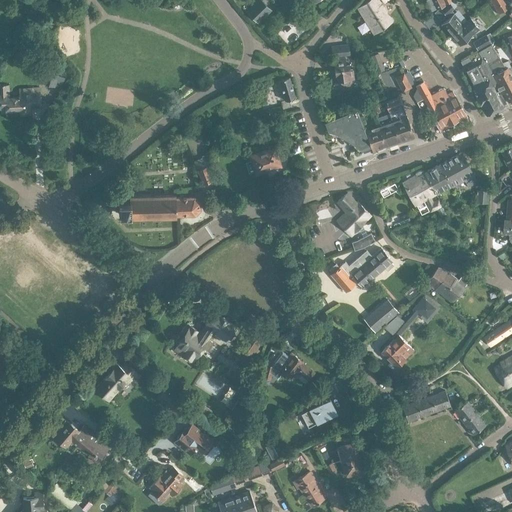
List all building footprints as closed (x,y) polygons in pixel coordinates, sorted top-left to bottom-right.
[(257,0),(247,11),(258,22),(271,10),(261,0),(257,0)] [(368,0),(357,7),(374,34),(392,21),(378,0),(368,0)] [(443,0),(431,0),(436,9),(445,4),(443,0)] [(504,0),(490,0),(498,14),(509,7),(504,0)] [(450,3),(449,3),(442,8),(441,8),(435,12),(441,19),(447,14),(451,11),(454,8),(450,3)] [(57,8),(52,4),(48,10),(53,14),(57,8)] [(453,14),(451,11),(447,14),(450,17),(443,22),(447,26),(445,28),(451,34),(463,24),(453,13),(453,14)] [(467,20),(463,24),(451,34),(460,45),(479,28),(470,18),(467,20)] [(44,28),(48,32),(52,26),(48,23),(44,28)] [(478,50),(491,43),(486,34),(473,42),(478,50)] [(348,44),(331,46),(333,56),(350,54),(348,44)] [(501,93),(503,92),(508,102),(511,99),(511,75),(508,67),(505,68),(502,62),(491,44),(478,51),(478,52),(481,58),(496,86),(500,93),(501,93)] [(20,45),(9,58),(13,61),(24,48),(20,45)] [(376,73),(384,70),(378,53),(370,55),(376,73)] [(353,70),(350,70),(349,63),(346,63),(345,57),(333,58),(334,69),(330,69),(332,82),(337,81),(338,82),(339,84),(341,86),(343,87),(345,87),(348,87),(350,85),(351,83),(352,80),(352,79),(354,79),(353,70)] [(496,86),(481,58),(472,63),(495,110),(504,106),(503,105),(506,104),(506,103),(501,93),(500,93),(498,95),(494,87),(496,86)] [(495,110),(472,63),(462,68),(486,115),(495,110)] [(55,87),(59,75),(46,70),(41,82),(55,87)] [(404,74),(410,85),(415,82),(409,71),(404,74)] [(404,74),(404,73),(395,77),(403,91),(411,87),(410,85),(404,74)] [(279,79),(285,100),(295,97),(289,76),(279,79)] [(431,95),(423,81),(416,85),(427,106),(440,131),(450,126),(449,125),(457,121),(458,122),(467,117),(456,96),(455,96),(452,91),(447,94),(443,88),(431,95)] [(40,87),(19,88),(19,95),(9,96),(9,84),(0,84),(0,109),(0,114),(20,113),(20,114),(31,114),(31,109),(41,108),(40,87)] [(389,113),(399,143),(409,139),(410,140),(414,138),(399,95),(384,100),(389,113)] [(371,106),(374,114),(381,112),(378,104),(371,106)] [(284,113),(281,106),(268,109),(270,116),(284,113)] [(363,106),(356,108),(359,116),(366,113),(363,106)] [(359,116),(356,108),(324,121),(328,131),(337,133),(345,137),(346,138),(349,140),(354,143),(359,148),(361,147),(370,144),(364,130),(359,116)] [(399,143),(389,113),(376,118),(379,125),(386,147),(399,143)] [(379,125),(364,130),(370,144),(373,152),(377,151),(377,150),(386,147),(379,125)] [(294,145),(292,146),(294,152),(300,150),(298,144),(296,145),(294,145)] [(274,146),(250,154),(256,172),(281,164),(274,146)] [(511,146),(502,151),(504,157),(507,164),(508,164),(511,170),(511,171),(511,181),(511,182),(511,183),(511,146)] [(459,153),(439,164),(450,186),(463,179),(467,187),(476,182),(459,153)] [(450,186),(439,164),(423,173),(434,194),(450,186)] [(197,170),(203,184),(213,181),(207,166),(197,170)] [(414,173),(415,175),(402,183),(414,205),(425,199),(427,203),(433,201),(431,196),(434,194),(423,173),(422,171),(418,171),(414,173)] [(489,191),(477,189),(476,202),(488,203),(489,191)] [(336,203),(345,212),(336,221),(350,236),(370,216),(356,202),(355,203),(346,194),(336,203)] [(194,196),(176,197),(176,195),(129,196),(129,201),(130,213),(130,218),(176,217),(176,214),(195,214),(200,209),(199,201),(194,196)] [(433,201),(427,203),(426,204),(430,211),(441,206),(438,198),(433,201)] [(129,201),(118,201),(118,214),(130,213),(129,201)] [(375,241),(371,232),(357,240),(351,242),(354,250),(362,247),(375,241)] [(390,261),(380,249),(372,258),(367,252),(349,267),(345,263),(339,268),(336,265),(328,270),(331,274),(330,275),(345,293),(357,282),(362,288),(384,269),(386,272),(393,266),(390,264),(391,262),(390,261)] [(472,257),(457,252),(454,260),(471,265),(472,257)] [(444,269),(437,267),(425,282),(451,302),(465,286),(464,285),(467,281),(461,276),(457,280),(444,269)] [(418,293),(413,288),(409,292),(405,296),(409,301),(413,297),(414,297),(418,293)] [(398,312),(386,299),(363,319),(374,332),(398,312)] [(391,337),(393,338),(380,351),(390,361),(387,364),(391,369),(394,366),(395,367),(412,350),(398,335),(420,314),(424,319),(427,316),(429,319),(436,311),(424,299),(415,309),(417,311),(391,337)] [(206,321),(203,325),(205,326),(200,333),(190,326),(188,330),(185,330),(184,333),(184,335),(174,349),(193,362),(208,339),(204,336),(208,329),(224,339),(234,325),(213,311),(210,315),(209,314),(208,315),(205,320),(206,321)] [(511,331),(511,324),(510,321),(485,337),(490,345),(511,331)] [(235,354),(248,362),(261,342),(249,333),(235,354)] [(284,366),(279,371),(289,380),(296,371),(308,381),(315,372),(303,362),(291,352),(282,364),(284,366)] [(511,356),(494,368),(506,387),(511,382),(511,356)] [(137,373),(125,362),(121,367),(115,362),(106,371),(109,373),(96,388),(108,399),(124,382),(126,384),(137,373)] [(267,365),(263,364),(260,377),(263,378),(270,380),(273,367),(267,365)] [(444,389),(430,395),(436,411),(450,405),(444,389)] [(305,406),(307,410),(301,414),(308,427),(316,423),(318,422),(320,426),(333,420),(331,416),(338,412),(329,397),(324,400),(323,397),(325,395),(324,392),(311,399),(313,401),(305,406)] [(187,405),(174,395),(164,406),(177,417),(187,405)] [(436,411),(430,395),(416,400),(422,416),(436,411)] [(408,421),(422,416),(416,400),(402,405),(408,421)] [(453,410),(462,423),(476,413),(467,400),(453,410)] [(210,410),(200,402),(193,411),(204,419),(210,410)] [(181,424),(191,411),(187,407),(176,420),(181,424)] [(472,435),(485,425),(476,413),(462,423),(472,435)] [(86,437),(91,431),(84,425),(80,430),(67,420),(53,437),(66,448),(72,442),(76,445),(84,436),(86,437)] [(184,427),(173,441),(190,455),(195,449),(201,454),(213,439),(192,422),(187,429),(184,427)] [(86,437),(84,436),(76,445),(97,463),(110,447),(91,431),(86,437)] [(311,442),(315,449),(326,444),(322,436),(311,442)] [(359,455),(355,440),(353,441),(352,436),(341,438),(343,443),(336,445),(340,461),(359,455)] [(271,441),(263,445),(271,461),(279,457),(271,441)] [(363,471),(359,455),(340,461),(344,476),(351,474),(352,479),(363,476),(361,471),(363,471)] [(285,465),(281,457),(270,463),(272,471),(285,465)] [(331,477),(338,473),(332,462),(325,466),(331,477)] [(263,475),(259,465),(231,475),(235,484),(263,475)] [(160,475),(149,487),(163,501),(171,491),(173,492),(183,481),(182,480),(184,478),(182,476),(183,475),(173,466),(168,471),(166,470),(161,475),(160,475)] [(322,489),(310,470),(292,481),(297,489),(299,488),(311,507),(326,498),(321,490),(322,489)] [(212,494),(231,488),(227,477),(219,480),(220,482),(210,485),(210,487),(207,488),(204,490),(206,495),(212,493),(212,494)] [(186,488),(183,490),(188,499),(202,490),(197,481),(194,483),(193,481),(185,486),(186,488)] [(49,491),(70,509),(73,506),(78,501),(57,482),(49,491)] [(25,502),(16,511),(39,511),(44,508),(42,490),(24,492),(25,502)] [(257,511),(250,491),(234,496),(239,511),(257,511)] [(239,511),(234,496),(217,502),(221,511),(239,511)]
